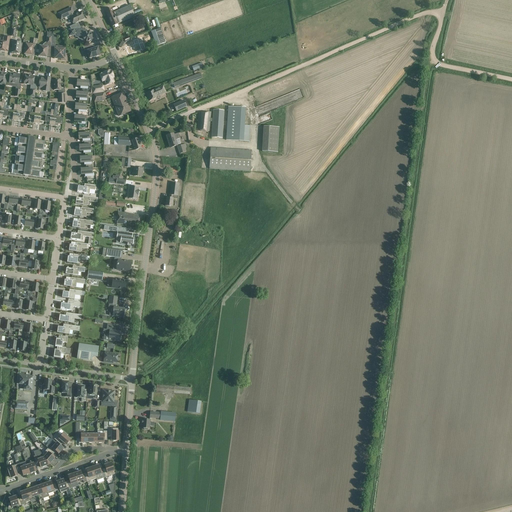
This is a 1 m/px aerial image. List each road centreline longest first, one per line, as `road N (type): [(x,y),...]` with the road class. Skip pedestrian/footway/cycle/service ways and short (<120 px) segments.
road 1 (track): [(369,511),(433,59)]
road 2 (unclassified): [(131,379),(157,167),(115,58)]
road 3 (track): [(148,131),(428,12),(442,18)]
